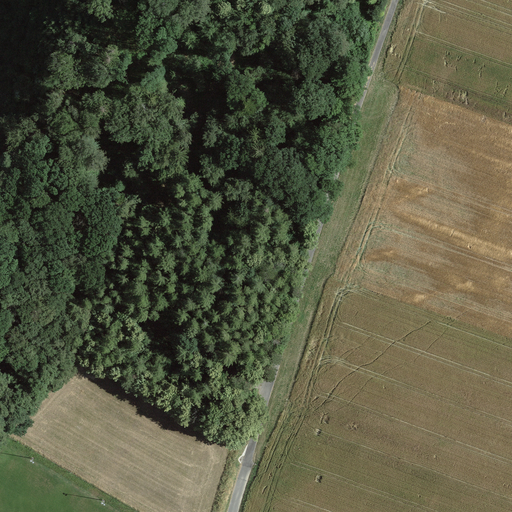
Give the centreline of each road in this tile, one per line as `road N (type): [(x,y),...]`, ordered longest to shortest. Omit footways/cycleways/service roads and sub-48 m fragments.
road 1 (unclassified): [(232,511),(395,0)]
road 2 (track): [(266,407),(224,386),(116,305),(0,437)]
road 3 (track): [(116,305),(197,113),(232,56)]
